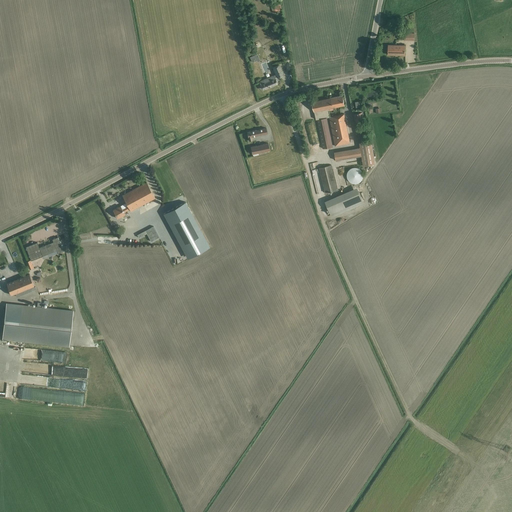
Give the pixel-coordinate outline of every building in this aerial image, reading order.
[(388,45),(388,54),(405,55),(405,46),(388,45)] [(260,82),(261,84),(261,85),(261,86),(261,88),(262,88),(263,89),(277,83),(277,82),(276,80),(275,80),(275,78),(283,75),(279,65),(273,68),(276,75),(273,76),(260,82)] [(324,118),(330,117),(328,109),(345,105),(343,95),(312,102),(316,120),(317,120),(323,149),(330,147),(324,118)] [(354,114),(356,122),(359,121),(364,120),(362,112),(354,114)] [(344,114),(330,117),(336,146),(350,143),(344,114)] [(356,122),(354,122),(358,142),(364,141),(359,121),(356,122)] [(266,128),(247,132),(248,138),(248,137),(249,141),(253,140),(252,137),(267,133),(266,128)] [(371,140),(359,142),(360,148),(334,152),(336,160),(362,156),(363,166),(375,164),(371,140)] [(268,143),(251,147),(252,154),(253,154),(253,156),(259,155),(258,153),(270,150),(268,143)] [(319,168),(323,184),(325,193),(338,190),(331,165),(319,168)] [(349,171),(349,172),(348,173),(348,174),(348,175),(348,176),(348,177),(348,178),(348,179),(348,180),(349,180),(349,181),(350,182),(351,182),(351,183),(352,183),(353,184),(354,184),(355,184),(356,184),(357,184),(358,184),(359,184),(359,183),(360,183),(361,182),(362,181),(363,180),(363,179),(363,178),(364,177),(364,176),(364,175),(363,174),(363,173),(363,172),(362,171),(361,170),(360,169),(359,169),(358,168),(357,168),(356,168),(355,168),(354,168),(353,169),(352,169),(351,170),(350,170),(350,171),(349,171)] [(155,198),(148,184),(147,182),(122,196),(126,203),(121,206),(113,210),(117,218),(125,214),(124,212),(130,209),(131,211),(155,198)] [(363,201),(359,192),(327,206),(331,215),(363,201)] [(186,202),(164,214),(170,225),(172,224),(190,258),(210,247),(186,202)] [(153,226),(145,231),(147,234),(151,242),(159,237),(153,226)] [(64,251),(58,237),(52,239),(53,242),(51,243),(52,246),(46,248),(45,245),(39,248),(43,256),(57,251),(58,253),(64,251)] [(7,283),(11,295),(34,286),(30,274),(7,283)] [(6,304),(3,339),(70,346),(74,311),(43,308),(44,303),(38,302),(37,307),(6,304)] [(34,375),(56,377),(57,370),(34,368),(34,370),(34,375)]
